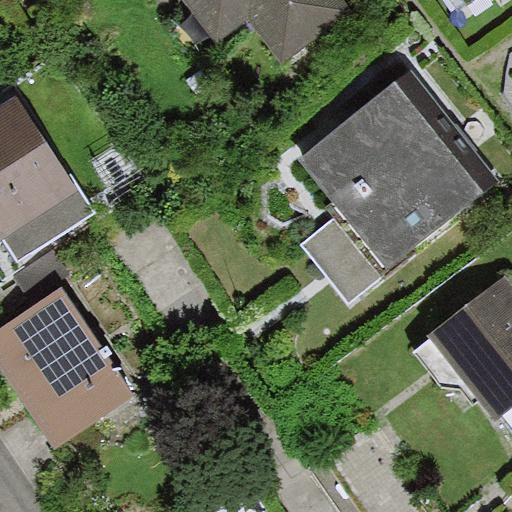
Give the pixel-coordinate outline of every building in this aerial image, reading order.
[(185,0),(220,45),(249,23),(285,70),(355,16),(342,0),(185,0)] [(483,203),(395,92),(303,164),(342,213),(300,246),(350,308),(483,203)] [(69,183),(16,102),(0,112),(0,251),(4,249),(79,198),(69,183)] [(79,198),(4,249),(19,270),(96,217),(71,181),(69,183),(79,198)] [(54,255),(19,278),(35,303),(71,279),(54,255)] [(511,288),(506,281),(428,342),(496,428),(511,415),(511,288)] [(60,293),(0,332),(0,377),(54,458),(135,405),(60,293)]
